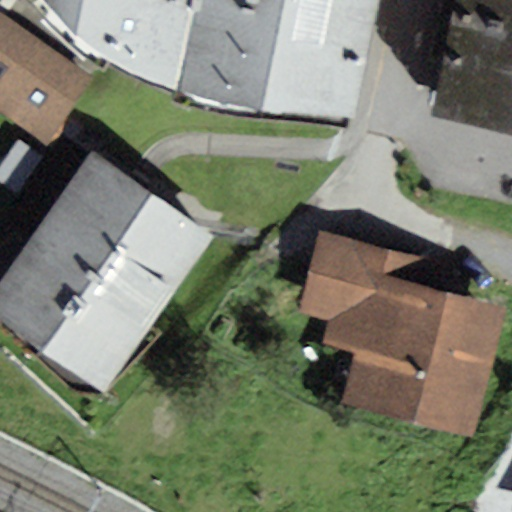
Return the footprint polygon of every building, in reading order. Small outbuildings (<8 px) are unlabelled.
[(118,64),(179,87),(195,0),(43,0),(76,33),(118,64)] [(375,0),(195,0),(179,87),(354,119),(375,0)] [(511,0),(452,0),(429,113),(511,129),(511,0)] [(0,18),(0,109),(48,141),(92,75),(33,36),(31,39),(0,18)] [(18,140),(0,163),(0,182),(14,193),(42,158),(18,140)] [(91,151),(0,282),(0,318),(105,391),(213,236),(138,184),(91,151)] [(448,263),(316,229),(295,311),(326,318),(320,341),(355,350),(342,401),(475,435),(508,305),(442,288),(448,263)]
